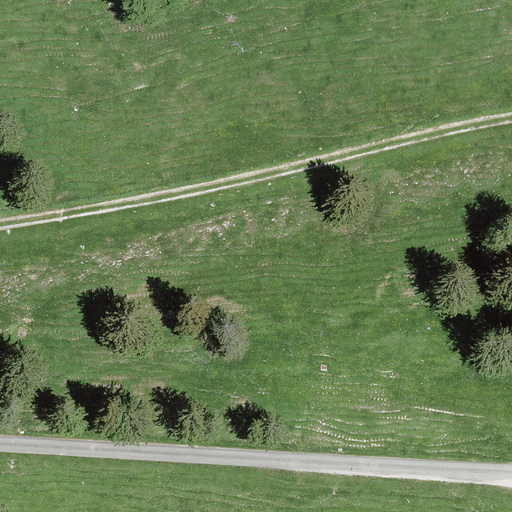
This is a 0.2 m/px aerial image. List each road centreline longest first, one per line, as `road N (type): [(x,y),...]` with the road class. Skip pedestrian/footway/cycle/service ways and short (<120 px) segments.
road 1 (track): [(0,233),(338,165),(511,115)]
road 2 (unclassified): [(511,472),(0,446)]
